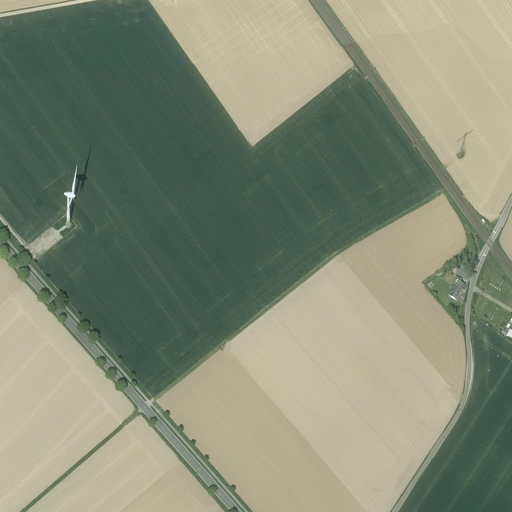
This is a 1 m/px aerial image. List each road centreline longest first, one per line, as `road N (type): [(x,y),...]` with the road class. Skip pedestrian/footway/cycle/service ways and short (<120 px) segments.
road 1 (primary): [(0,246),(234,511)]
road 2 (unclassified): [(511,200),(471,287),(462,408),(394,511)]
